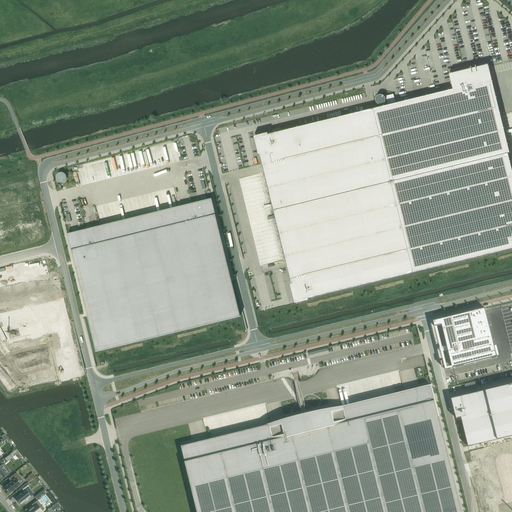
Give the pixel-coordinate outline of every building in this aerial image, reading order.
[(454,89),(255,138),(295,301),(511,247),(511,173),(486,67),(450,76),(454,89)] [(224,147),(219,148),(223,171),(228,171),(224,147)] [(199,201),(68,234),(72,250),(71,250),(87,316),(96,352),(240,316),(231,281),(215,215),(214,215),(211,199),(200,202),(199,201)] [(24,308),(0,314),(0,334),(1,340),(7,339),(8,343),(32,338),(32,340),(41,337),(41,335),(58,331),(62,349),(54,351),(61,381),(69,379),(68,378),(81,375),(75,353),(76,353),(74,346),(73,346),(69,329),(70,328),(63,299),(34,306),(33,304),(24,306),(24,308)] [(485,308),(433,321),(435,327),(443,325),(453,365),(452,366),(452,368),(497,357),(485,308)] [(266,363),(268,369),(294,364),(293,358),(266,363)] [(459,397),(451,398),(456,419),(461,417),(468,446),(511,435),(511,383),(461,396),(459,397)] [(305,415),(181,446),(197,511),(462,511),(431,384),(305,415)] [(10,454),(4,459),(7,462),(13,458),(10,454)] [(1,465),(0,466),(0,477),(2,479),(3,478),(3,479),(6,477),(5,476),(8,474),(10,472),(4,464),(2,466),(1,465)] [(11,482),(4,487),(9,494),(21,485),(18,480),(21,478),(17,473),(9,479),(11,482)] [(27,479),(26,479),(26,480),(27,480),(27,481),(28,482),(29,482),(30,482),(30,481),(31,481),(31,480),(32,480),(33,479),(34,478),(35,478),(35,477),(35,476),(34,476),(34,475),(34,474),(33,474),(32,473),(31,474),(30,475),(29,475),(29,476),(28,476),(28,477),(28,478),(27,478),(27,479)] [(25,490),(15,498),(21,505),(30,497),(25,490)] [(49,491),(46,493),(55,505),(58,503),(49,491)] [(34,506),(26,511),(42,511),(45,510),(37,500),(32,504),(34,506)]
